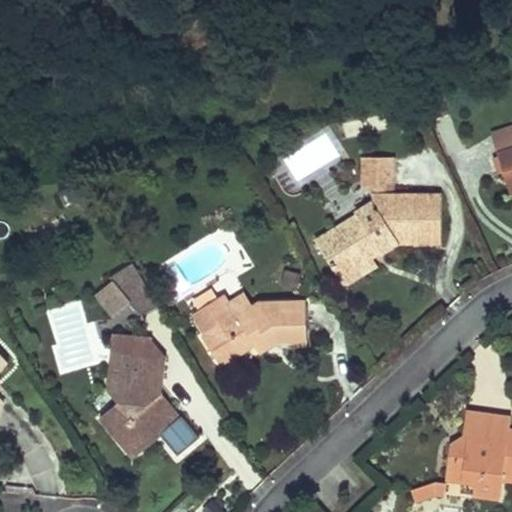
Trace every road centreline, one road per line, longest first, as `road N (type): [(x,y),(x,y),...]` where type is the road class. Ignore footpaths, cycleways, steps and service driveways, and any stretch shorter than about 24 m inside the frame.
road 1 (residential): [(511,292),(267,511)]
road 2 (unknown): [(488,309),(457,247),(445,198),(400,144)]
